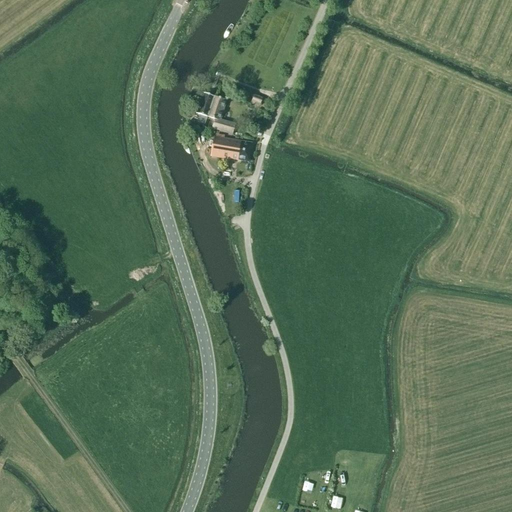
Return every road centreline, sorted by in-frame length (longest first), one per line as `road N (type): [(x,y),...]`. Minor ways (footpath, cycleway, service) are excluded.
road 1 (tertiary): [(189,511),(208,448),(210,389),(144,124),(147,87),(183,0)]
road 2 (unclassified): [(247,229),(271,129),(326,0)]
road 3 (track): [(128,511),(15,356)]
